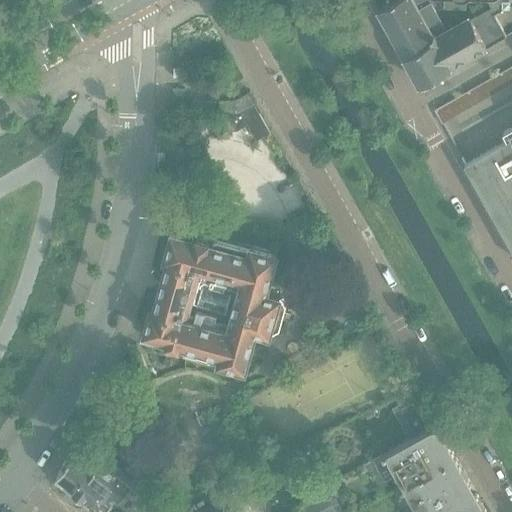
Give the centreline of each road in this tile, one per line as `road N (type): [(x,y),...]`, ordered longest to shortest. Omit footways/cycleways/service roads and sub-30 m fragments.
road 1 (residential): [(219,0),(506,511)]
road 2 (residential): [(17,479),(58,420),(128,220),(139,0)]
road 3 (residential): [(511,279),(354,0)]
road 4 (tertiary): [(0,82),(103,24),(128,0)]
